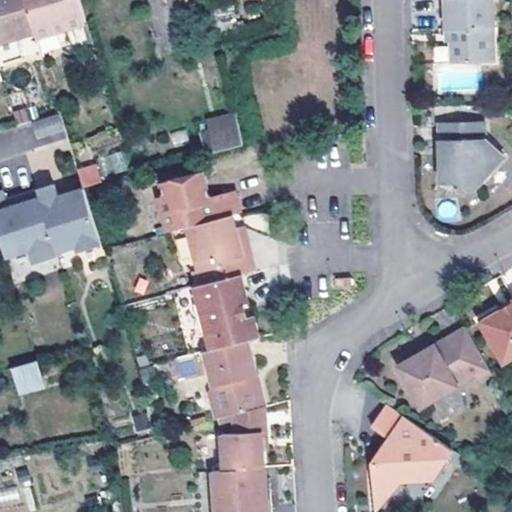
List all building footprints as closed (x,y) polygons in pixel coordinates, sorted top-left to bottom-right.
[(34,29),(25,0),(0,0),(0,63),(22,56),(15,35),(34,29)] [(25,0),(34,29),(36,36),(86,18),(79,0),(25,0)] [(491,0),(444,0),(446,28),(450,28),(451,40),(452,61),(494,59),(491,0)] [(206,123),(208,131),(237,122),(235,113),(206,123)] [(57,114),(33,121),(38,136),(62,128),(57,114)] [(237,122),(208,131),(214,152),(242,144),(237,122)] [(447,158),(441,163),(442,184),(455,183),(455,190),(474,189),(504,158),(485,140),(484,123),(439,125),(440,143),(447,143),(447,158)] [(82,188),(102,182),(96,163),(76,169),(82,188)] [(202,173),(160,184),(163,197),(157,198),(167,232),(187,227),(231,215),(240,213),(234,191),(209,198),(202,173)] [(99,239),(83,188),(65,193),(67,198),(59,200),(58,196),(54,183),(37,189),(54,248),(73,242),(75,247),(99,239)] [(54,248),(37,189),(6,198),(3,189),(0,190),(0,238),(5,255),(28,248),(31,258),(55,250),(54,248)] [(231,215),(187,227),(202,284),(242,274),(254,271),(246,241),(238,243),(235,230),(231,215)] [(243,228),(235,230),(238,243),(246,241),(243,228)] [(12,275),(30,268),(25,255),(7,261),(12,275)] [(242,274),(202,284),(195,286),(213,347),(250,338),(261,335),(255,314),(248,316),(244,302),(249,301),(242,274)] [(354,287),(354,277),(337,277),(338,287),(354,287)] [(251,300),(249,301),(244,302),(248,316),(255,314),(251,300)] [(511,302),(480,321),(505,364),(511,359),(511,302)] [(475,378),(477,382),(493,373),(467,328),(399,368),(423,408),(475,378)] [(204,349),(214,388),(211,391),(218,417),(235,413),(266,405),(261,384),(257,383),(254,371),(257,368),(250,338),(213,347),(204,349)] [(37,361),(10,369),(16,389),(43,380),(37,361)] [(266,405),(235,413),(236,433),(223,434),(226,471),(263,468),(267,468),(265,448),(263,431),(269,431),(266,405)] [(386,458),(374,459),(378,508),(400,480),(433,477),(452,449),(387,405),(371,428),(386,438),(383,443),(386,458)] [(383,443),(374,459),(386,458),(383,443)] [(274,511),(272,482),(265,483),(263,468),(226,471),(215,472),(218,511),(274,511)] [(0,488),(0,509),(21,503),(15,484),(0,488)]
